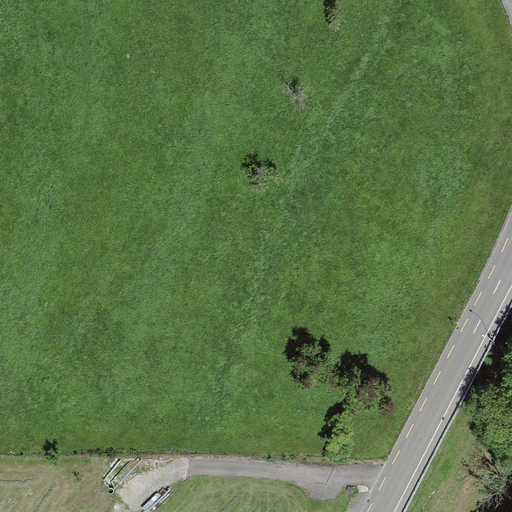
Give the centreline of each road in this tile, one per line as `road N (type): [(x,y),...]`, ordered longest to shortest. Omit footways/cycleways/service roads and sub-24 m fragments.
road 1 (track): [(399,481),(199,479),(152,487),(114,511)]
road 2 (tertiary): [(511,263),(382,511)]
